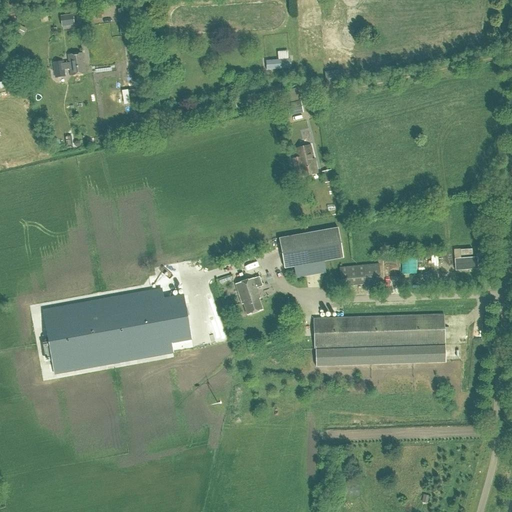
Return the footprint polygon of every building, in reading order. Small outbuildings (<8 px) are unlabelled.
[(121,36),(135,35),(132,9),(118,10),(121,36)] [(60,17),(62,27),(74,25),(72,15),(60,17)] [(69,69),(70,76),(85,74),(84,65),(83,66),(82,62),(84,62),(82,53),(67,55),(68,63),(63,64),(62,62),(53,63),(55,78),(64,77),(63,70),(69,69)] [(278,60),(265,61),(266,70),(290,68),(289,59),(288,59),(278,60)] [(455,76),(443,77),(444,86),(456,86),(455,76)] [(343,111),(352,109),(350,100),(342,101),(343,111)] [(289,116),(303,113),(300,103),(287,106),(289,116)] [(476,118),(484,120),(486,111),(478,109),(476,118)] [(333,123),(337,137),(347,134),(343,120),(333,123)] [(32,141),(27,143),(31,150),(36,148),(32,141)] [(317,174),(314,160),(312,160),(309,146),(295,150),(301,177),(317,174)] [(359,150),(346,154),(347,160),(361,155),(359,150)] [(321,172),(324,185),(334,183),(331,170),(321,172)] [(363,188),(352,200),(360,206),(370,195),(363,188)] [(383,221),(372,224),(373,231),(385,229),(383,221)] [(338,228),(279,239),(284,269),(343,258),(338,228)] [(455,272),(477,270),(476,259),(454,260),(455,272)] [(341,288),(365,285),(380,284),(378,265),(339,269),(341,288)] [(262,286),(259,277),(253,279),(253,278),(235,284),(242,305),(243,304),(247,315),(262,310),(258,299),(260,299),(256,288),(262,286)] [(162,290),(43,311),(55,373),(173,352),(171,342),(191,339),(183,296),(163,300),(162,290)] [(314,349),(315,349),(316,367),(445,363),(444,315),(313,319),(314,349)] [(359,485),(340,483),(339,495),(358,496),(359,485)]
